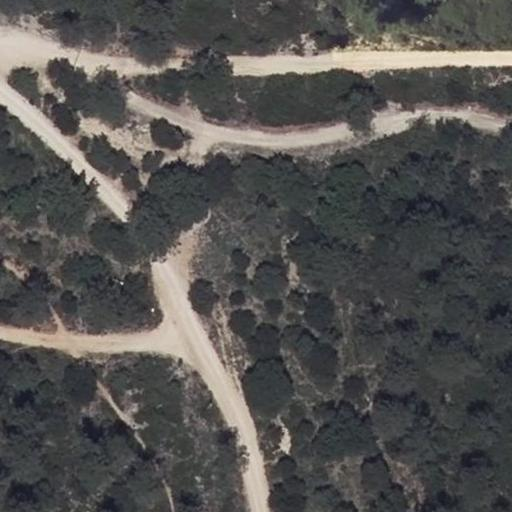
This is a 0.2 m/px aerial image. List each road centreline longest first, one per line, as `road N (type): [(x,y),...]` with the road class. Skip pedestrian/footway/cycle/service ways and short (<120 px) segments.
road 1 (track): [(34,53),(207,131),(273,140),(463,112),(511,121)]
road 2 (track): [(34,53),(179,66),(511,60)]
road 3 (track): [(192,331),(159,253),(77,158),(0,91)]
road 4 (track): [(260,511),(247,450),(192,331)]
road 5 (track): [(192,331),(24,343),(0,336)]
